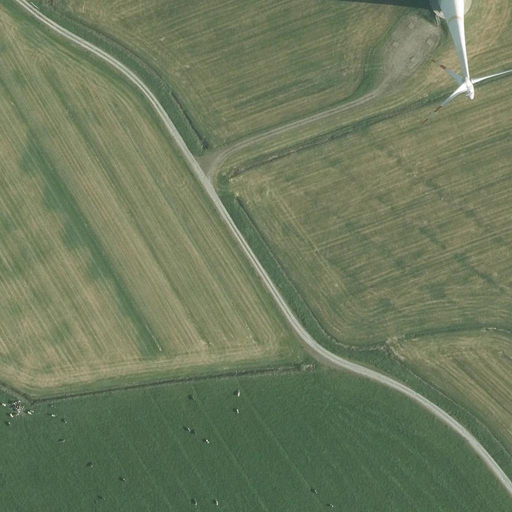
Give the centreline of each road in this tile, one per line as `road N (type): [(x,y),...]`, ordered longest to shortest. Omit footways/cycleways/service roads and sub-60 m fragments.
road 1 (track): [(511,478),(471,422),(311,342),(144,80),(27,0)]
road 2 (track): [(199,166),(249,136),(383,87),(412,46)]
